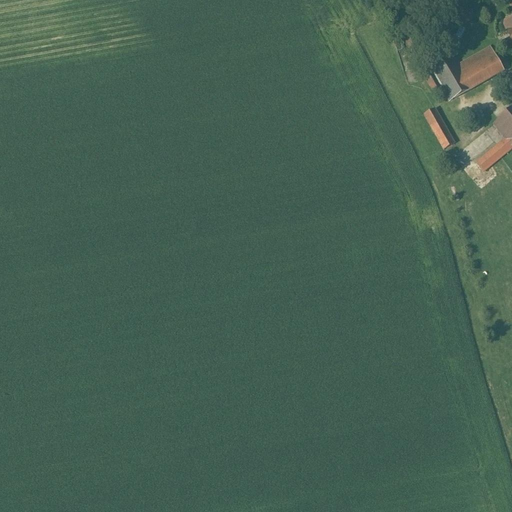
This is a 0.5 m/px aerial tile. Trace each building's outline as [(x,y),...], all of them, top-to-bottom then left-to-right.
[(470,4),(451,7),(452,16),(471,13),(470,4)] [(503,71),(490,49),(459,66),(456,60),(424,78),(436,97),(443,92),(449,102),(503,71)] [(511,108),(493,125),(505,140),(506,140),(511,147),(511,108)] [(454,144),(434,109),(429,112),(428,110),(425,112),(426,114),(424,115),(444,150),(454,144)] [(505,154),(511,148),(511,147),(506,140),(505,140),(499,146),(498,145),(476,163),(482,172),(491,165),(505,154)]
